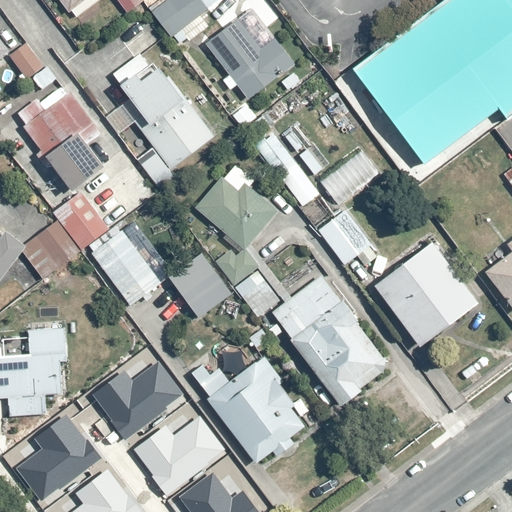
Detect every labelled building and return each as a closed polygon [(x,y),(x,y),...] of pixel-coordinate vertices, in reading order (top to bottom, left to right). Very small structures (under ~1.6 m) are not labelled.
[(58,0),(73,19),(96,0),(58,0)] [(115,0),(127,14),(143,1),(142,0),(115,0)] [(216,0),(161,0),(148,11),(170,38),(216,0)] [(291,64),(249,7),(202,42),(228,75),(221,80),(227,88),(234,83),(245,99),(291,64)] [(511,17),(443,72),(475,112),(511,83),(511,17)] [(27,82),(45,66),(23,42),(6,58),(27,82)] [(144,125),(149,121),(155,116),(177,100),(146,61),(129,74),(114,86),(144,125)] [(45,66),(31,78),(42,90),(55,78),(45,66)] [(33,147),(36,150),(32,153),(43,169),(47,166),(65,191),(100,166),(85,144),(100,134),(69,91),(65,85),(38,104),(34,98),(14,113),(23,124),(19,127),(33,147)] [(190,107),(148,138),(153,145),(136,157),(152,180),(212,136),(190,107)] [(330,163),(299,119),(282,131),(313,176),(330,163)] [(320,195),(273,132),(255,146),(303,208),(320,195)] [(379,176),(361,151),(319,182),(338,207),(379,176)] [(279,301),(256,269),(244,252),(278,211),(248,186),(252,181),(232,165),(194,211),(230,240),(210,254),(232,286),(255,318),(279,301)] [(511,166),(502,174),(511,186),(511,166)] [(80,251),(108,227),(82,197),(26,246),(19,252),(48,285),(83,254),(80,251)] [(371,244),(344,208),(316,230),(343,265),(371,244)] [(167,278),(130,225),(94,250),(131,303),(167,278)] [(0,273),(22,247),(0,228),(0,273)] [(511,309),(511,238),(507,242),(511,248),(511,250),(483,273),(511,309)] [(475,298),(426,240),(370,286),(418,345),(475,298)] [(232,292),(202,250),(168,275),(199,316),(232,292)] [(388,367),(321,274),(268,313),(335,405),(388,367)] [(262,327),(246,338),(256,352),(272,341),(262,327)] [(0,397),(5,397),(6,413),(37,412),(37,396),(58,395),(56,361),(64,360),(63,328),(24,329),(25,353),(0,354),(0,397)] [(301,396),(292,403),(278,385),(283,381),(263,354),(227,381),(220,371),(214,375),(203,360),(188,372),(206,395),(204,397),(253,462),(269,450),(275,458),(295,444),(288,435),(301,426),(315,415),(301,396)] [(139,504),(110,465),(69,496),(50,471),(25,490),(41,511),(192,511),(206,502),(183,471),(139,504)]
